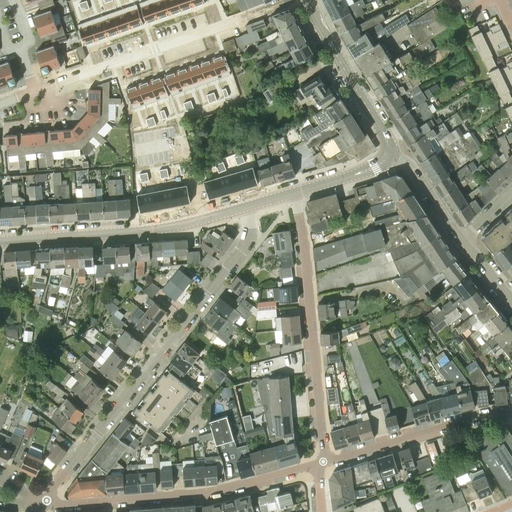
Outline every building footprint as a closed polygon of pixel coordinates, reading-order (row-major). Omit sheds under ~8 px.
[(146,24),(158,19),(151,0),(147,0),(139,3),(146,24)] [(151,0),(158,19),(170,15),(164,0),(151,0)] [(164,0),(170,15),(181,11),(177,0),(164,0)] [(193,7),(190,0),(177,0),(181,11),(193,7)] [(245,0),(249,9),(266,2),(270,0),(245,0)] [(322,0),(333,20),(371,1),(374,0),(322,0)] [(375,8),(371,1),(333,20),(339,32),(356,24),(356,25),(357,24),(366,20),(363,14),(375,8)] [(37,26),(54,20),(53,15),(58,13),(54,2),(42,6),(44,12),(34,15),(33,16),(37,26)] [(124,8),(131,29),(143,25),(136,4),(124,8)] [(391,61),(365,76),(373,88),(405,69),(406,69),(404,67),(435,49),(429,39),(448,27),(435,7),(407,25),(419,45),(391,61)] [(120,33),(131,29),(124,8),(113,12),(120,33)] [(278,31),(297,21),(292,12),(288,10),(270,16),(273,24),(276,23),(279,30),(278,31)] [(108,37),(120,33),(113,12),(101,16),(108,37)] [(339,32),(346,45),(365,32),(363,29),(385,18),(382,12),(366,20),(357,24),(356,25),(356,24),(339,32)] [(365,32),(346,45),(353,57),(379,41),(410,21),(405,14),(383,28),(380,23),(365,32)] [(97,41),(108,37),(101,16),(89,20),(97,41)] [(248,33),(257,31),(266,27),(263,19),(245,26),(245,27),(246,27),(248,33)] [(53,39),(65,35),(61,24),(56,26),(54,20),(37,26),(41,37),(42,37),(42,36),(51,33),(53,39)] [(85,45),(97,41),(89,20),(77,25),(85,45)] [(271,48),(271,47),(302,32),(297,21),(278,31),(266,37),(268,41),(257,45),(259,52),(271,48)] [(468,30),(477,48),(504,35),(501,29),(492,34),(490,30),(483,34),(481,31),(480,32),(477,25),(468,30)] [(244,45),(260,39),(257,31),(248,33),(241,36),(244,45)] [(288,46),(291,52),(308,43),(302,32),(271,47),(271,48),(274,54),(288,46)] [(40,62),(57,56),(55,50),(60,49),(59,44),(67,41),(65,35),(53,39),(55,45),(37,51),(36,51),(40,62)] [(485,66),(494,61),(491,55),(492,55),(491,52),(499,48),(497,45),(506,40),(504,35),(477,48),(485,66)] [(244,45),(241,36),(235,38),(240,51),(246,49),(244,45)] [(233,39),(222,43),(226,53),(237,49),(233,39)] [(379,41),(353,57),(360,68),(378,56),(380,55),(385,51),(379,41)] [(274,68),(277,75),(314,55),(308,43),(291,52),(293,57),(274,68)] [(82,45),(76,47),(80,59),(86,57),(82,45)] [(385,51),(380,55),(378,56),(360,68),(365,76),(391,61),(385,51)] [(230,75),(223,55),(211,59),(218,79),(230,75)] [(57,56),(40,62),(41,66),(40,67),(43,74),(50,71),(50,70),(66,64),(65,64),(64,59),(59,61),(57,56)] [(218,79),(211,59),(199,63),(207,83),(218,79)] [(263,64),(266,70),(274,66),(271,60),(263,64)] [(0,76),(12,72),(8,61),(7,62),(0,64),(0,76)] [(485,66),(494,84),(511,74),(511,68),(509,69),(507,66),(500,70),(498,67),(497,67),(494,61),(485,66)] [(207,83),(199,63),(188,67),(195,87),(207,83)] [(195,87),(188,67),(176,71),(183,91),(195,87)] [(405,69),(373,88),(379,98),(411,80),(408,74),(405,69)] [(183,91),(176,71),(164,75),(171,96),(183,91)] [(12,72),(0,76),(0,87),(9,85),(10,86),(17,83),(14,76),(13,76),(12,72)] [(411,80),(379,98),(385,108),(401,99),(398,94),(402,94),(425,80),(421,74),(411,80)] [(502,101),(511,97),(508,91),(509,91),(508,88),(511,85),(511,74),(494,84),(502,101)] [(168,97),(161,76),(149,80),(157,101),(168,97)] [(323,109),(341,98),(340,97),(332,85),(329,87),(328,87),(327,88),(319,76),(292,93),(300,104),(305,101),(313,115),(322,109),(323,109)] [(157,101),(149,80),(138,84),(145,105),(157,101)] [(270,104),(289,92),(282,80),(262,92),(263,93),(270,104)] [(115,104),(115,98),(109,98),(109,91),(109,81),(90,88),(90,94),(88,94),(88,101),(109,101),(109,104),(115,104)] [(145,105),(138,84),(126,88),(133,109),(145,105)] [(401,99),(385,108),(392,119),(425,100),(433,95),(429,90),(425,93),(426,95),(425,96),(422,92),(419,88),(401,99)] [(511,99),(511,97),(502,101),(511,120),(511,119),(511,99)] [(302,142),(306,139),(350,112),(341,98),(323,109),(322,109),(313,115),(307,118),(311,124),(300,131),(304,137),(301,139),(302,142)] [(425,100),(392,119),(401,133),(432,114),(427,106),(428,106),(425,100)] [(89,113),(110,119),(109,104),(109,101),(88,101),(88,107),(89,108),(89,113)] [(373,148),(365,136),(350,112),(306,139),(307,141),(305,142),(309,149),(329,135),(331,138),(318,146),(326,160),(323,162),(325,166),(350,160),(356,156),(358,158),(373,148)] [(97,141),(101,136),(97,132),(110,119),(89,113),(86,116),(85,116),(80,121),(95,134),(93,137),(97,141)] [(401,133),(408,144),(442,122),(439,117),(436,120),(434,117),(419,126),(417,123),(432,114),(401,133)] [(93,137),(95,134),(80,121),(75,126),(77,127),(73,131),(82,149),(93,137)] [(449,133),(442,122),(408,144),(419,162),(435,152),(436,153),(463,136),(463,135),(458,127),(449,133)] [(480,129),(483,135),(489,131),(486,125),(480,129)] [(63,150),(82,149),(73,131),(68,131),(68,129),(61,130),(63,150)] [(50,130),(47,131),(43,131),(43,132),(43,133),(44,143),(52,143),(52,151),(63,150),(61,130),(54,131),(51,131),(50,130)] [(49,155),(53,155),(52,151),(52,143),(44,143),(43,133),(43,132),(40,132),(33,133),(35,153),(45,152),(46,156),(49,155)] [(24,145),(25,154),(35,153),(33,133),(27,133),(23,134),(23,133),(19,133),(16,134),(16,135),(17,146),(24,145)] [(21,158),(25,158),(25,154),(24,145),(17,146),(16,135),(13,135),(5,136),(6,137),(3,137),(4,145),(6,145),(7,156),(9,156),(18,155),(18,159),(21,158)] [(436,153),(435,152),(419,162),(434,184),(449,174),(450,174),(475,155),(474,152),(479,148),(471,135),(465,138),(463,136),(436,153)] [(511,152),(508,156),(507,154),(509,152),(508,150),(509,148),(504,135),(497,138),(506,159),(507,160),(511,164),(511,152)] [(101,136),(97,141),(102,145),(106,140),(101,136)] [(498,168),(499,168),(510,181),(511,179),(511,164),(507,160),(504,163),(495,153),(489,158),(498,168)] [(284,162),(281,163),(271,165),(275,181),(285,178),(295,176),(289,154),(282,156),(284,162)] [(449,174),(434,184),(441,195),(456,185),(456,184),(470,173),(472,172),(471,171),(466,164),(454,173),(455,175),(452,178),(450,174),(449,174)] [(486,180),(487,179),(498,192),(510,181),(499,168),(498,168),(491,175),(481,164),(476,168),(481,173),(486,180)] [(262,185),(275,181),(271,165),(257,169),(262,185)] [(258,184),(253,167),(243,170),(248,187),(258,184)] [(248,187),(243,170),(233,173),(238,190),(248,187)] [(49,203),(50,221),(64,220),(62,189),(62,185),(60,172),(53,173),(54,197),(49,198),(49,203)] [(238,190),(233,173),(224,176),(229,193),(238,190)] [(456,185),(441,195),(452,213),(468,203),(482,192),(488,202),(498,192),(487,179),(486,180),(467,195),(469,198),(466,200),(459,190),(473,178),(470,173),(456,184),(456,185)] [(369,206),(412,193),(401,176),(397,174),(352,188),(355,197),(359,209),(369,206)] [(229,193),(224,176),(214,179),(219,195),(229,193)] [(104,217),(118,216),(115,181),(115,179),(108,180),(109,199),(103,200),(104,217)] [(219,195),(214,179),(204,182),(209,198),(219,195)] [(115,181),(118,216),(131,216),(130,198),(123,198),(121,181),(115,181)] [(13,223),(26,222),(25,205),(25,199),(18,196),(17,183),(10,183),(10,184),(11,184),(11,188),(12,206),(13,223)] [(77,219),(90,218),(88,183),(81,184),(83,201),(76,202),(77,219)] [(90,218),(104,217),(103,200),(92,201),(96,197),(95,183),(88,183),(90,218)] [(0,212),(0,224),(13,223),(12,206),(11,188),(11,184),(10,184),(4,185),(5,206),(0,206),(0,212)] [(64,220),(77,219),(76,202),(70,202),(68,184),(62,185),(62,189),(64,220)] [(190,202),(187,185),(177,187),(180,204),(190,202)] [(25,205),(26,222),(37,222),(35,191),(35,186),(28,187),(29,204),(25,205)] [(37,222),(50,221),(49,203),(43,203),(41,186),(35,186),(35,191),(37,222)] [(180,204),(177,187),(167,189),(170,206),(180,204)] [(170,206),(167,189),(157,191),(160,208),(170,206)] [(160,208),(157,191),(147,193),(150,210),(160,208)] [(468,203),(452,213),(460,224),(464,224),(488,202),(482,192),(468,203)] [(150,210),(147,193),(137,195),(140,212),(150,210)] [(309,223),(327,219),(342,214),(338,202),(336,193),(306,202),(307,208),(305,208),(307,214),(309,223)] [(380,228),(426,214),(412,193),(369,206),(372,216),(396,210),(398,214),(373,221),(374,222),(375,229),(376,230),(380,228)] [(359,209),(355,197),(350,199),(353,211),(359,209)] [(350,199),(344,200),(348,213),(353,211),(350,199)] [(344,200),(338,202),(342,214),(348,213),(344,200)] [(511,239),(511,230),(511,229),(511,206),(505,213),(509,217),(504,221),(502,218),(492,225),(493,226),(481,236),(481,238),(493,254),(510,240),(510,241),(511,239)] [(426,214),(380,228),(385,246),(387,251),(389,250),(417,241),(422,246),(439,233),(426,214)] [(329,228),(327,219),(309,223),(312,233),(329,228)] [(367,231),(360,233),(366,251),(379,248),(385,246),(380,228),(376,230),(375,229),(367,231)] [(280,278),(292,276),(291,267),(293,266),(289,231),(274,233),(274,236),(270,237),(268,238),(265,239),(265,240),(264,241),(269,246),(274,245),(275,252),(279,251),(281,268),(279,268),(280,278)] [(208,252),(211,255),(215,250),(222,255),(234,239),(224,232),(217,242),(208,235),(203,242),(200,246),(208,252)] [(360,233),(340,240),(343,249),(344,249),(347,257),(366,251),(360,233)] [(419,287),(455,258),(439,233),(422,246),(417,241),(389,250),(401,278),(410,275),(419,287)] [(505,269),(511,264),(511,239),(510,241),(510,240),(493,254),(505,269)] [(170,255),(175,255),(174,240),(162,241),(163,256),(163,263),(164,266),(169,265),(169,263),(170,263),(170,255)] [(188,264),(193,264),(192,251),(188,252),(187,240),(174,240),(175,255),(186,254),(187,264),(188,264)] [(340,240),(312,248),(314,261),(343,249),(340,240)] [(157,256),(163,256),(162,241),(149,242),(151,259),(152,267),(158,267),(157,256)] [(143,260),(151,259),(149,242),(136,243),(136,253),(137,260),(136,275),(144,275),(144,263),(143,260)] [(133,280),(135,260),(131,260),(130,244),(116,245),(117,261),(116,261),(116,263),(115,263),(116,271),(116,276),(123,275),(124,279),(133,280)] [(110,271),(116,271),(115,263),(116,263),(116,261),(117,261),(116,245),(102,246),(104,264),(96,265),(95,273),(96,273),(95,277),(105,276),(105,271),(110,271)] [(96,265),(94,264),(93,246),(79,247),(80,265),(80,266),(77,277),(86,276),(86,274),(95,273),(96,265)] [(71,266),(80,266),(80,265),(79,247),(64,248),(66,266),(65,266),(60,285),(68,288),(71,276),(71,266)] [(60,285),(65,266),(66,266),(64,248),(50,249),(51,266),(51,267),(58,266),(58,280),(61,280),(60,285)] [(41,276),(42,267),(51,266),(50,249),(36,250),(36,254),(37,266),(35,266),(33,274),(32,281),(46,283),(47,277),(41,276)] [(25,274),(33,274),(35,266),(37,266),(36,254),(31,255),(30,250),(15,251),(17,267),(24,267),(25,274)] [(15,251),(4,252),(6,277),(17,276),(17,267),(15,251)] [(199,264),(199,263),(200,261),(200,251),(192,251),(193,264),(199,264)] [(208,252),(199,264),(205,269),(214,257),(211,255),(208,252)] [(446,275),(453,285),(453,286),(468,274),(455,258),(419,287),(424,293),(446,275)] [(166,275),(170,278),(184,289),(192,279),(182,271),(188,264),(187,264),(170,265),(170,269),(166,275)] [(432,328),(447,317),(445,315),(479,288),(468,274),(453,286),(453,285),(444,292),(449,300),(441,306),(443,308),(434,315),(430,311),(424,316),(432,328)] [(416,290),(419,287),(410,275),(401,278),(393,279),(408,297),(416,290)] [(245,298),(253,288),(245,282),(237,276),(229,286),(240,294),(245,298)] [(170,278),(162,288),(175,299),(184,289),(170,278)] [(147,287),(156,293),(157,293),(160,289),(152,282),(147,287)] [(139,293),(142,288),(138,285),(134,290),(139,293)] [(274,300),(276,302),(297,300),(295,286),(282,287),(278,288),(272,288),(274,300)] [(90,287),(83,294),(86,298),(93,291),(90,287)] [(156,293),(147,287),(142,291),(152,298),(156,293)] [(447,317),(432,328),(436,333),(447,323),(448,324),(459,315),(464,320),(465,321),(474,313),(489,300),(479,288),(445,315),(447,317)] [(244,299),(245,298),(240,294),(236,300),(240,303),(239,304),(243,306),(247,301),(244,299)] [(115,297),(111,301),(117,306),(121,302),(115,297)] [(144,313),(157,323),(166,311),(149,297),(145,302),(150,306),(144,313)] [(236,319),(240,313),(235,309),(234,308),(220,297),(212,308),(233,323),(236,319)] [(112,314),(114,314),(119,308),(117,306),(111,301),(107,298),(105,307),(112,314)] [(319,319),(347,316),(346,309),(354,309),(354,300),(350,300),(349,299),(338,301),(328,302),(328,303),(318,304),(319,319)] [(274,300),(265,301),(266,310),(276,309),(276,302),(274,300)] [(472,333),(473,333),(499,312),(489,300),(474,313),(465,321),(464,320),(456,327),(465,339),(472,333)] [(37,311),(51,316),(52,310),(39,304),(37,311)] [(252,313),(249,311),(243,306),(239,304),(235,309),(240,313),(247,319),(252,313)] [(219,329),(224,323),(225,324),(220,331),(228,337),(233,331),(237,326),(233,323),(212,308),(204,318),(219,329)] [(405,308),(397,311),(401,322),(409,319),(405,308)] [(265,310),(266,318),(270,318),(277,317),(276,309),(266,310),(265,310)] [(508,324),(499,312),(473,333),(476,338),(479,336),(484,343),(491,337),(494,336),(508,324)] [(135,315),(131,320),(148,334),(157,323),(144,313),(139,319),(135,315)] [(114,314),(112,314),(108,319),(120,329),(125,323),(114,314)] [(280,330),(283,330),(299,328),(298,315),(276,317),(275,318),(277,330),(278,330),(280,330)] [(95,327),(97,319),(91,317),(88,324),(95,327)] [(321,344),(340,342),(339,338),(342,338),(342,337),(363,329),(361,323),(338,330),(330,332),(320,333),(321,344)] [(500,347),(501,348),(511,338),(511,329),(508,324),(494,336),(491,337),(493,339),(488,343),(495,351),(500,347)] [(459,334),(455,327),(450,331),(455,337),(459,334)] [(283,330),(280,330),(281,343),(283,343),(301,342),(299,328),(283,330)] [(24,330),(23,341),(32,342),(33,331),(24,330)] [(125,330),(115,342),(124,348),(132,354),(141,343),(125,330)] [(10,332),(7,332),(7,336),(18,340),(18,331),(10,332)] [(228,337),(220,331),(217,336),(227,344),(230,340),(228,337)] [(464,340),(460,334),(454,338),(458,344),(464,340)] [(484,343),(479,347),(484,356),(488,353),(494,361),(499,358),(497,355),(488,343),(493,339),(491,337),(484,343)] [(501,362),(503,364),(508,360),(511,357),(511,338),(501,348),(500,347),(495,351),(497,355),(505,349),(510,355),(501,362)] [(185,342),(178,351),(201,370),(219,384),(225,376),(226,375),(217,367),(215,370),(200,359),(197,362),(195,360),(200,354),(185,342)] [(275,343),(270,343),(270,344),(270,350),(270,351),(280,351),(279,343),(275,343)] [(41,352),(28,345),(25,351),(38,357),(41,352)] [(104,351),(99,346),(95,351),(101,355),(104,351)] [(53,358),(56,352),(45,347),(42,353),(53,358)] [(482,354),(479,349),(473,353),(476,358),(482,354)] [(127,361),(113,350),(106,360),(119,370),(127,361)] [(101,355),(95,351),(92,356),(96,360),(101,355)] [(193,380),(201,370),(178,351),(170,360),(172,361),(167,367),(178,375),(188,383),(191,378),(193,380)] [(78,360),(84,364),(90,368),(94,363),(83,354),(78,360)] [(340,354),(326,355),(327,363),(341,362),(340,354)] [(454,381),(456,384),(462,410),(475,407),(469,382),(452,359),(450,361),(445,354),(437,360),(438,361),(442,367),(454,381)] [(385,360),(390,371),(402,366),(397,355),(385,360)] [(106,360),(99,369),(112,379),(119,370),(106,360)] [(442,367),(438,361),(433,365),(437,370),(442,367)] [(84,364),(73,377),(77,380),(86,387),(98,397),(104,389),(85,374),(90,368),(84,364)] [(479,366),(467,375),(472,382),(478,406),(488,405),(487,392),(493,391),(492,382),(489,383),(485,376),(479,366)] [(188,383),(178,375),(167,367),(153,385),(177,405),(191,387),(187,384),(188,383)] [(495,404),(507,403),(505,385),(500,386),(499,377),(492,377),(490,373),(485,376),(489,383),(492,382),(493,391),(495,404)] [(225,376),(219,384),(221,386),(233,382),(225,376)] [(267,405),(263,405),(272,445),(274,445),(280,465),(299,460),(294,440),(292,418),(291,410),(289,376),(275,377),(262,378),(267,405)] [(436,398),(442,396),(438,390),(433,382),(431,379),(430,378),(425,382),(427,385),(426,385),(432,395),(434,394),(436,398)] [(45,385),(61,398),(65,393),(49,380),(45,385)] [(410,406),(416,424),(431,419),(427,401),(415,381),(409,385),(418,400),(419,400),(420,403),(410,406)] [(454,381),(447,383),(450,394),(443,396),(447,414),(462,410),(456,384),(454,381)] [(81,383),(74,391),(92,405),(98,397),(86,387),(81,383)] [(162,423),(177,405),(153,385),(138,404),(162,423)] [(198,393),(209,402),(214,395),(203,386),(198,393)] [(221,388),(222,398),(232,397),(230,387),(221,388)] [(338,406),(336,390),(326,391),(327,407),(338,406)] [(20,400),(30,408),(34,403),(23,394),(20,400)] [(431,419),(447,414),(443,396),(442,396),(436,398),(427,401),(431,419)] [(75,422),(77,424),(82,418),(80,416),(83,412),(66,398),(58,408),(63,411),(75,421),(75,422)] [(356,417),(357,423),(362,440),(374,437),(370,419),(367,411),(364,403),(365,402),(364,398),(359,400),(360,404),(362,412),(355,415),(356,417)] [(381,407),(382,407),(389,432),(400,429),(396,414),(391,416),(387,402),(386,398),(380,399),(381,407)] [(157,430),(162,423),(138,404),(131,413),(145,424),(147,422),(157,430)] [(349,444),(362,440),(357,423),(356,417),(355,415),(354,411),(352,404),(345,405),(346,409),(344,413),(341,414),(342,421),(343,425),(344,427),(349,444)] [(0,449),(4,440),(6,434),(0,431),(0,430),(9,410),(0,407),(0,449)] [(54,414),(51,418),(69,433),(77,424),(75,422),(75,421),(63,411),(58,408),(57,407),(52,412),(54,414)] [(370,419),(374,437),(389,432),(382,407),(381,407),(367,411),(370,419)] [(31,417),(32,413),(33,410),(27,408),(25,414),(31,417)] [(31,417),(29,421),(34,424),(38,415),(32,413),(31,417)] [(212,432),(214,438),(216,445),(234,440),(227,415),(209,421),(212,432)] [(129,433),(135,425),(125,418),(114,432),(123,440),(125,438),(131,442),(135,437),(129,433)] [(28,423),(24,433),(32,436),(36,427),(28,423)] [(331,431),(336,448),(349,444),(344,427),(331,431)] [(508,496),(511,492),(511,440),(510,438),(511,436),(506,427),(495,435),(491,430),(473,442),(508,496)] [(4,440),(0,449),(0,461),(6,464),(12,450),(16,452),(22,436),(13,431),(11,436),(6,434),(4,440)] [(92,458),(108,471),(116,461),(128,445),(129,445),(123,440),(114,432),(113,432),(92,458)] [(147,432),(140,445),(153,444),(156,439),(147,432)] [(214,438),(212,432),(198,436),(199,442),(214,438)] [(57,464),(67,451),(60,445),(65,439),(60,435),(50,447),(52,450),(47,456),(57,464)] [(140,441),(135,437),(131,442),(129,445),(128,445),(135,450),(140,441)] [(242,477),(256,472),(250,452),(247,441),(239,444),(243,457),(237,459),(239,467),(242,477)] [(274,445),(272,445),(250,452),(256,472),(280,465),(274,445)] [(415,467),(414,463),(409,448),(399,452),(404,468),(400,469),(403,482),(409,479),(406,470),(415,467)] [(36,475),(38,471),(43,459),(27,452),(20,468),(36,475)] [(153,463),(137,464),(138,471),(140,491),(156,490),(154,469),(160,468),(159,461),(158,452),(152,453),(153,463)] [(390,475),(398,472),(392,454),(375,459),(381,478),(380,478),(384,491),(393,487),(390,475)] [(422,459),(426,472),(432,470),(428,457),(422,459)] [(107,494),(108,494),(106,474),(105,474),(108,471),(92,458),(65,493),(67,497),(107,494)] [(205,465),(207,484),(218,483),(217,472),(224,472),(224,465),(220,458),(213,458),(205,459),(205,465)] [(376,489),(377,494),(384,491),(380,478),(381,478),(375,459),(367,461),(376,489)] [(418,476),(426,472),(422,459),(414,463),(415,467),(418,476)] [(331,498),(354,488),(353,482),(364,479),(363,473),(364,473),(370,491),(376,489),(367,461),(333,472),(329,478),(331,498)] [(171,464),(172,467),(160,468),(161,488),(173,486),(172,476),(178,476),(177,463),(171,464)] [(184,486),(196,485),(194,466),(183,467),(183,463),(177,463),(178,476),(183,476),(184,486)] [(196,485),(207,484),(205,465),(194,466),(196,485)] [(469,474),(472,480),(466,483),(467,487),(461,490),(467,502),(479,497),(493,491),(485,474),(482,469),(473,473),(470,471),(469,474)] [(140,491),(138,471),(123,473),(122,473),(124,492),(140,491)] [(429,497),(420,501),(424,511),(432,511),(435,511),(446,511),(449,511),(447,507),(452,505),(454,509),(465,504),(466,505),(466,504),(466,503),(467,502),(461,490),(455,492),(447,471),(438,474),(437,472),(422,478),(429,497)] [(124,492),(122,473),(106,474),(108,494),(124,492)] [(272,509),(272,510),(293,505),(290,492),(280,494),(278,487),(267,490),(270,502),(267,503),(268,510),(272,509)] [(333,509),(355,500),(354,488),(331,498),(333,509)] [(254,511),(250,495),(235,499),(238,511),(254,511)] [(358,511),(396,511),(397,511),(395,511),(381,511),(380,507),(382,506),(379,498),(359,505),(362,511),(358,511)] [(238,511),(235,499),(222,502),(224,511),(238,511)] [(224,511),(222,502),(210,505),(202,506),(202,511),(224,511)]
